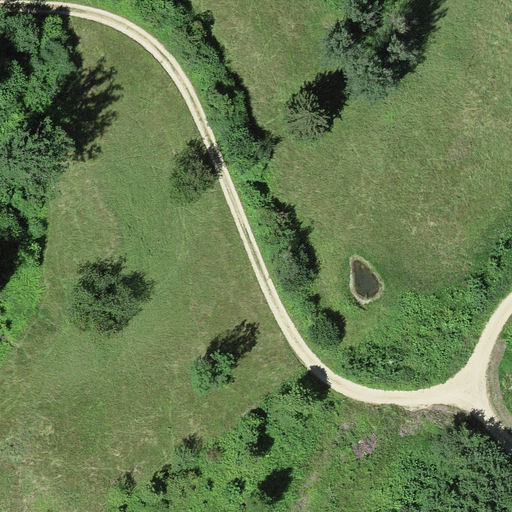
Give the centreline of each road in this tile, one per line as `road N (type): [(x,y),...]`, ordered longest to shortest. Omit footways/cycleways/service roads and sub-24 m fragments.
road 1 (track): [(0,2),(94,14),(131,33),(180,78),(262,279),(299,351),(331,382),(396,395),(472,387)]
road 2 (track): [(511,444),(495,431),(472,387),(511,307)]
